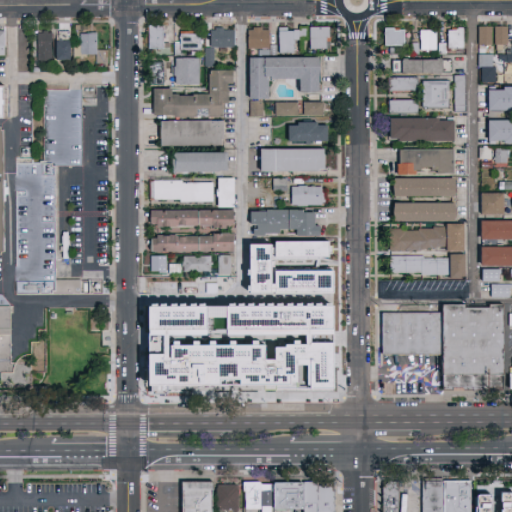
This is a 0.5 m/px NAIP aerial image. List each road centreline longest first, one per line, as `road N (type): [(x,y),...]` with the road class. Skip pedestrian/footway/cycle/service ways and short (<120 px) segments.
road 1 (residential): [(130,511),(127,0)]
road 2 (residential): [(363,456),(359,27)]
road 3 (residential): [(0,6),(336,5)]
road 4 (primary): [(132,457),(290,456)]
road 5 (primary): [(363,456),(511,457)]
road 6 (primary): [(133,424),(0,422)]
road 7 (residential): [(378,4),(511,3)]
road 8 (primary): [(363,424),(231,422)]
